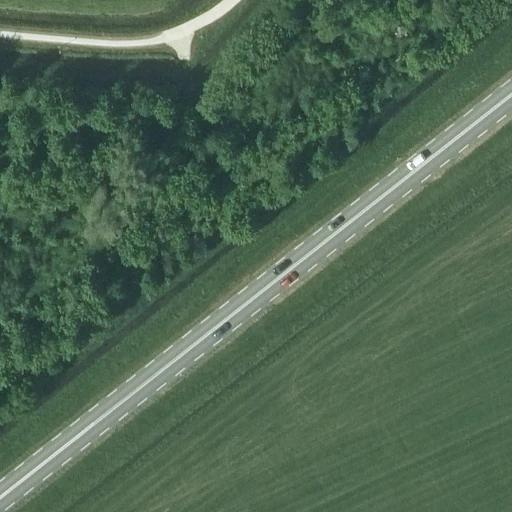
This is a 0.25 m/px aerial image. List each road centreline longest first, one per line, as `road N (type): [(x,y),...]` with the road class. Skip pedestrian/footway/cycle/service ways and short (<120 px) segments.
road 1 (primary): [(0,495),(511,93)]
road 2 (unclassified): [(233,0),(200,26),(156,41),(0,33)]
